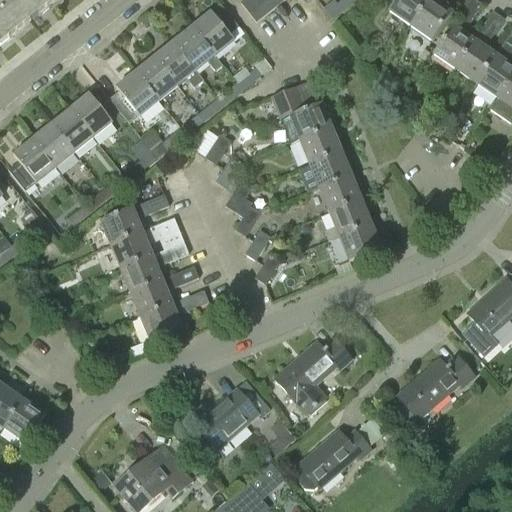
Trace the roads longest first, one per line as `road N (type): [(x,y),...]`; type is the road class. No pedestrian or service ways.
road 1 (residential): [(260,333),(463,242)]
road 2 (residential): [(84,409),(260,333)]
road 3 (residential): [(0,98),(121,0)]
road 4 (residential): [(260,333),(195,195)]
road 5 (unknown): [(356,389),(391,358),(344,296)]
